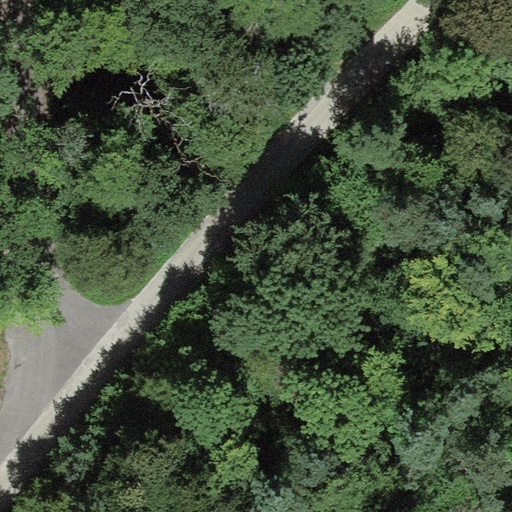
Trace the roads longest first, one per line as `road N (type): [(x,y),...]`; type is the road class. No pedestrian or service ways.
road 1 (track): [(441,0),(65,403),(0,486)]
road 2 (track): [(65,403),(34,256),(26,0)]
